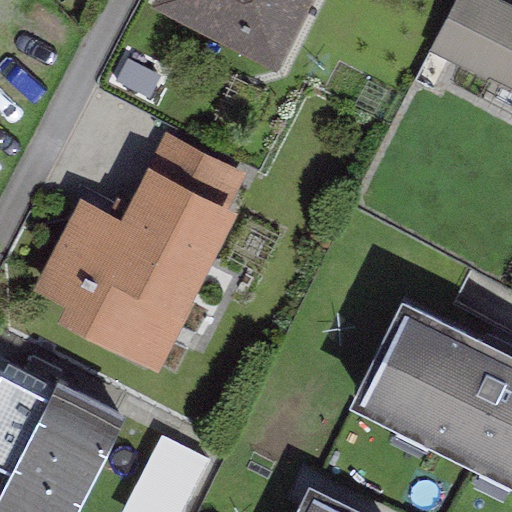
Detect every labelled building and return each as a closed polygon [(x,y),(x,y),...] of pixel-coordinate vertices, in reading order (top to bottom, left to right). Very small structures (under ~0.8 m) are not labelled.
[(164,0),(276,54),(302,0),(164,0)] [(511,1),(510,0),(450,0),(428,43),(511,85),(511,1)] [(173,132),(159,160),(231,196),(245,168),(173,132)] [(159,160),(145,153),(119,207),(78,187),(33,278),(64,293),(54,313),(154,363),(236,198),(231,196),(159,160)] [(511,332),(400,278),(347,384),(511,464),(511,332)] [(62,511),(123,396),(55,361),(46,380),(0,356),(0,447),(9,452),(0,469),(0,511),(62,511)] [(179,511),(210,454),(160,428),(118,509),(124,511),(179,511)] [(391,511),(307,470),(286,511),(391,511)]
